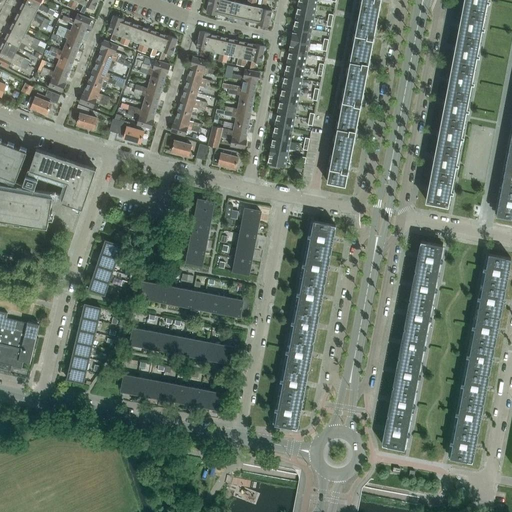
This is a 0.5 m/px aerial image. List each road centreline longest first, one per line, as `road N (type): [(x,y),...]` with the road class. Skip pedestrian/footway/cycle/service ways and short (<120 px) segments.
road 1 (residential): [(404,0),(363,200),(344,207),(284,196)]
road 2 (residential): [(40,399),(112,153)]
road 3 (residential): [(239,436),(284,196)]
road 4 (residential): [(402,218),(437,10)]
road 5 (unclassified): [(239,436),(40,399)]
road 6 (residential): [(246,188),(276,38)]
road 7 (residential): [(151,163),(193,18)]
road 8 (residential): [(484,502),(511,359)]
road 9 (residential): [(55,135),(109,0)]
road 10 (residential): [(367,380),(394,242)]
road 11 (residential): [(359,240),(333,375)]
